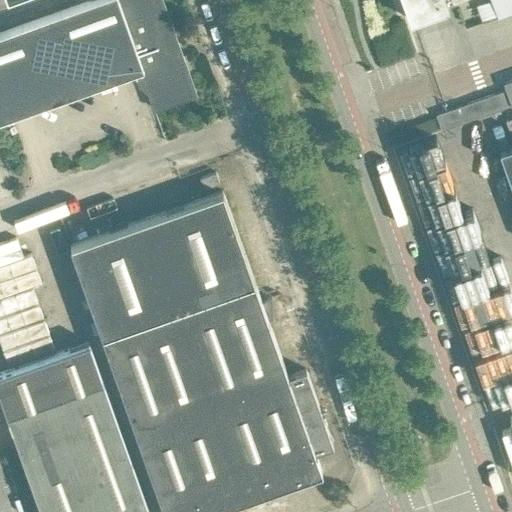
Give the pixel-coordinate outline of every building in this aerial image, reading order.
[(89,0),(0,32),(0,118),(142,68),(155,106),(194,92),(161,0),(89,0)] [(511,0),(403,0),(411,19),(449,6),(446,0),(492,0),(498,16),(511,10),(511,0)] [(511,103),(511,77),(503,81),(506,89),(436,114),(442,129),(511,103)] [(511,145),(498,150),(511,190),(511,145)] [(0,511),(214,511),(98,187),(0,221),(0,511)]
